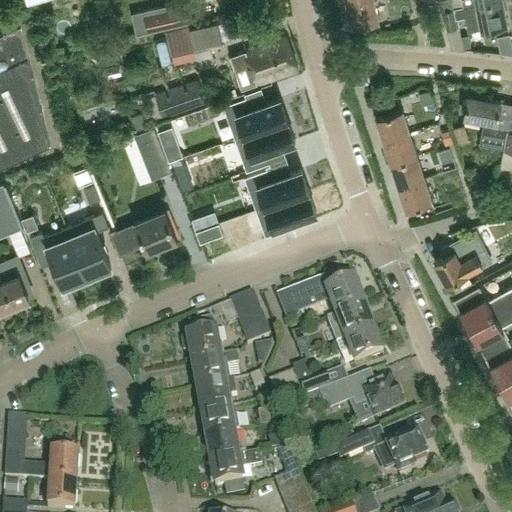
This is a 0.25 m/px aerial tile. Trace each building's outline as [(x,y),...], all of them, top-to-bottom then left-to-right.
[(379,20),(374,0),(353,0),(346,2),(352,26),(379,20)] [(431,7),(429,0),(416,0),(419,9),(431,7)] [(486,0),(438,0),(441,10),(462,5),(486,0)] [(508,22),(502,0),(486,0),(462,5),(441,10),(446,29),(459,26),(458,17),(479,13),(482,28),(508,22)] [(179,3),(159,8),(163,27),(183,23),(179,3)] [(0,167),(50,143),(21,25),(0,34),(0,167)] [(195,52),(223,47),(219,26),(191,30),(195,52)] [(170,65),(194,62),(190,30),(166,33),(170,65)] [(245,49),(229,55),(241,88),(256,83),(297,69),(286,35),(245,49)] [(468,35),(462,36),(464,49),(471,48),(468,35)] [(118,68),(104,70),(106,81),(120,79),(118,68)] [(205,102),(197,78),(155,93),(164,117),(205,102)] [(429,89),(419,93),(422,104),(433,101),(429,89)] [(497,123),(501,101),(469,94),(464,116),(484,120),(480,139),(504,144),(507,129),(508,125),(497,123)] [(246,96),(224,104),(235,136),(288,118),(280,96),(250,107),(246,96)] [(221,108),(195,118),(201,134),(227,125),(221,108)] [(410,131),(403,108),(376,116),(384,139),(410,131)] [(143,117),(130,122),(133,130),(146,125),(143,117)] [(288,118),(235,136),(247,169),(269,161),(265,150),(296,139),(288,118)] [(153,127),(133,135),(150,179),(171,171),(153,127)] [(511,130),(507,129),(504,144),(500,165),(511,167),(511,164),(511,130)] [(417,154),(410,131),(384,139),(391,162),(417,154)] [(425,176),(417,154),(391,162),(398,185),(425,176)] [(267,167),(245,175),(256,208),(309,189),(301,168),(271,179),(267,167)] [(469,180),(477,204),(490,200),(483,175),(469,180)] [(432,200),(425,176),(398,185),(406,208),(432,200)] [(0,234),(21,225),(4,183),(3,181),(0,182),(0,234)] [(309,189),(256,208),(264,229),(317,210),(309,189)] [(178,237),(166,208),(117,228),(125,249),(142,243),(146,251),(178,237)] [(103,209),(67,224),(87,274),(90,273),(92,277),(109,270),(107,266),(111,265),(97,229),(109,224),(103,209)] [(32,212),(21,217),(26,229),(37,224),(32,212)] [(222,233),(218,222),(195,230),(200,241),(222,233)] [(42,229),(30,234),(42,264),(53,260),(63,284),(67,283),(69,287),(85,280),(84,276),(87,274),(67,224),(44,233),(42,229)] [(444,255),(434,260),(447,283),(467,272),(466,271),(481,263),(492,257),(475,229),(440,248),(444,255)] [(31,286),(18,253),(0,260),(0,309),(29,298),(26,289),(31,286)] [(295,304),(325,292),(335,288),(330,275),(299,288),(290,291),(295,304)] [(364,305),(354,280),(335,288),(325,292),(335,317),(364,305)] [(468,326),(511,302),(511,284),(487,299),(479,284),(453,298),(468,326)] [(287,323),(300,318),(295,304),(290,291),(277,297),(287,323)] [(511,302),(468,326),(483,353),(509,339),(502,325),(511,319),(511,302)] [(364,305),(335,317),(327,321),(336,345),(337,345),(337,344),(374,329),(364,305)] [(271,336),(262,313),(251,318),(260,341),(271,336)] [(260,341),(251,318),(239,322),(248,346),(260,341)] [(224,357),(222,345),(217,346),(213,319),(189,324),(191,336),(187,337),(188,340),(182,341),(184,354),(190,353),(192,362),(224,357)] [(384,354),(374,329),(337,344),(337,345),(342,356),(349,353),(354,366),(384,354)] [(498,381),(511,373),(511,344),(509,339),(483,353),(498,381)] [(300,358),(310,354),(307,345),(297,349),(300,358)] [(197,387),(230,381),(228,367),(239,365),(237,354),(224,357),(192,362),(197,387)] [(313,380),(306,363),(293,368),(300,385),(313,380)] [(305,399),(300,386),(294,372),(282,377),(292,404),(305,399)] [(511,373),(498,381),(511,406),(511,373)] [(265,388),(260,374),(251,378),(256,391),(265,388)] [(331,388),(325,375),(300,386),(305,399),(331,388)] [(292,404),(282,377),(269,382),(280,409),(292,404)] [(404,405),(396,387),(392,389),(389,381),(375,387),(371,378),(355,384),(354,381),(321,394),(329,413),(355,402),(357,407),(368,402),(374,417),(404,405)] [(234,380),(230,381),(197,387),(201,412),(233,406),(231,397),(237,396),(234,380)] [(240,430),(237,416),(235,417),(233,406),(201,412),(206,437),(233,432),(240,430)] [(272,426),(269,412),(260,413),(262,427),(272,426)] [(426,456),(426,454),(428,453),(423,441),(420,442),(416,432),(398,439),(397,436),(384,442),(378,430),(369,434),(375,447),(363,452),(366,457),(376,453),(386,475),(397,470),(398,472),(415,465),(414,461),(426,456)] [(233,432),(206,437),(210,462),(242,457),(240,445),(236,446),(233,432)] [(335,448),(340,461),(363,452),(375,447),(369,434),(335,448)] [(287,448),(286,438),(270,441),(272,450),(287,448)] [(278,450),(286,477),(298,472),(289,448),(278,450)] [(77,483),(79,456),(51,454),(50,468),(20,466),(21,452),(7,451),(5,478),(20,479),(49,482),(77,483)] [(242,457),(210,462),(215,488),(243,483),(240,470),(262,467),(259,453),(242,457)] [(298,472),(286,477),(274,481),(279,493),(303,483),(298,472)] [(5,481),(4,495),(16,495),(16,482),(5,481)] [(75,511),(77,483),(49,482),(48,509),(75,511)] [(307,495),(303,483),(279,493),(283,505),(307,495)] [(298,511),(312,506),(307,495),(283,505),(286,511),(298,511)] [(454,511),(452,505),(445,508),(440,497),(404,511),(454,511)] [(26,511),(27,504),(3,503),(2,511),(26,511)]
